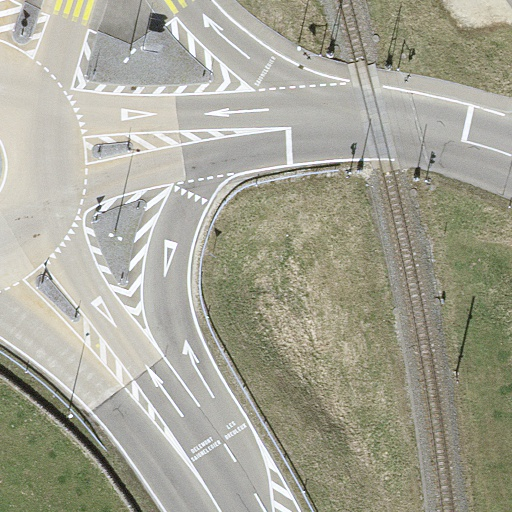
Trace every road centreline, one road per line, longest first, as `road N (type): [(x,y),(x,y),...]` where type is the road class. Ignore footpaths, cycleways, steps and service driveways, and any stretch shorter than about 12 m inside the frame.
road 1 (secondary): [(166,433),(170,240),(199,178),(241,130)]
road 2 (primary): [(166,433),(40,204)]
road 3 (primary): [(0,300),(166,433)]
road 4 (secondary): [(43,196),(241,130)]
road 5 (secondary): [(241,130),(35,114)]
road 6 (secondary): [(334,122),(235,47),(189,0)]
road 7 (secondary): [(334,122),(400,125),(511,156)]
